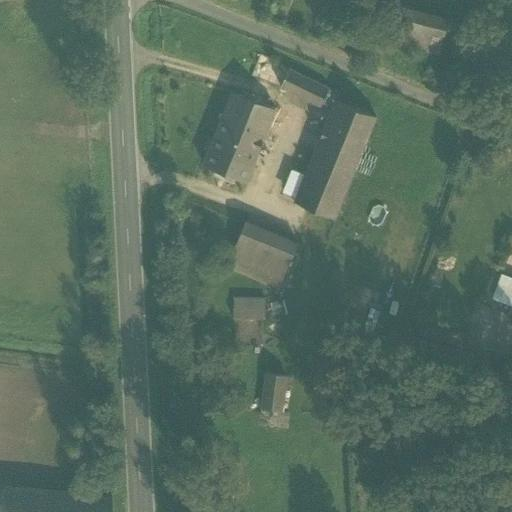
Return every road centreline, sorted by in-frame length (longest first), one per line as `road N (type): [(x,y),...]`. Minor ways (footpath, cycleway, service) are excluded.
road 1 (secondary): [(139,511),(115,0)]
road 2 (unclassified): [(173,0),(460,110),(511,98)]
